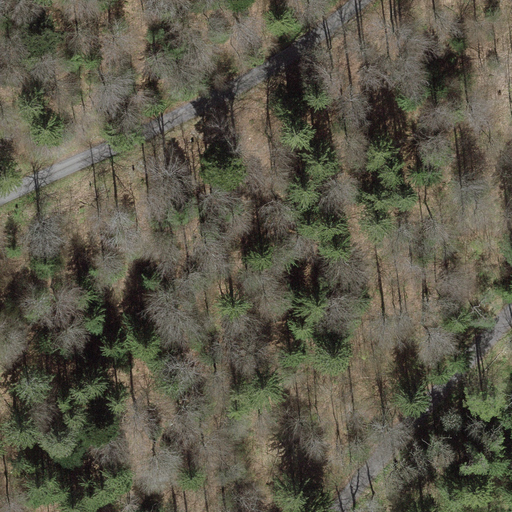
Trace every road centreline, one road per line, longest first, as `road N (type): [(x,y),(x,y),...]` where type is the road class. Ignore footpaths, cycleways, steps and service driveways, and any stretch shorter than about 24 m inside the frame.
road 1 (unclassified): [(368,0),(230,97),(0,205)]
road 2 (unclassified): [(329,511),(511,314)]
